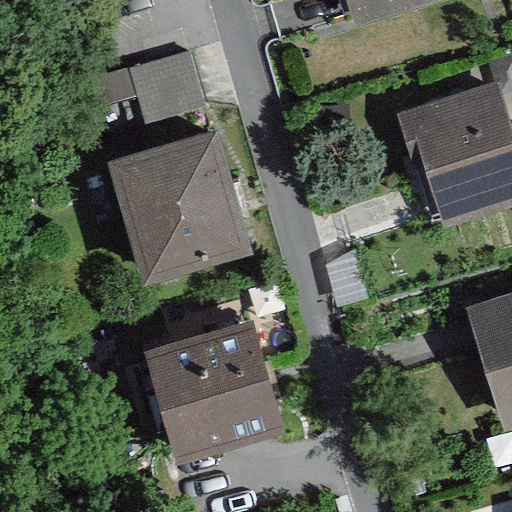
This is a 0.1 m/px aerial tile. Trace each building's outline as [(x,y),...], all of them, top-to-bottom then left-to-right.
[(334,0),(342,28),(442,0),(334,0)] [(191,68),(80,97),(94,149),(204,120),(191,68)] [(511,169),(487,92),(396,121),(434,238),(511,212),(511,169)] [(209,142),(94,173),(128,297),(243,266),(209,142)] [(511,432),(511,295),(455,313),(494,438),(511,432)] [(245,328),(129,358),(159,471),(275,440),(245,328)]
